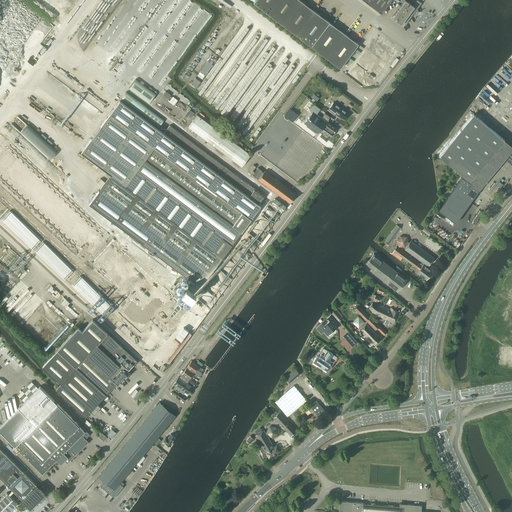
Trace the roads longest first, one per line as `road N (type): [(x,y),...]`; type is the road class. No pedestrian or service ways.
road 1 (tertiary): [(55,511),(456,0)]
road 2 (unclassified): [(382,378),(482,227)]
road 3 (primary): [(481,242),(434,316),(426,401)]
road 4 (primary): [(434,399),(441,318),(481,242)]
road 5 (secondary): [(426,401),(340,418),(312,443)]
road 6 (secondary): [(312,443),(360,421),(427,410)]
